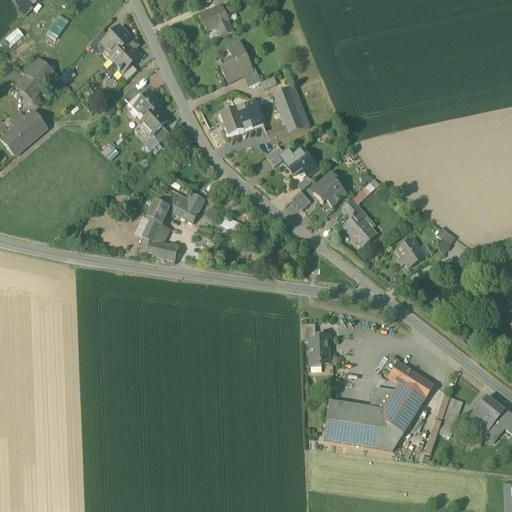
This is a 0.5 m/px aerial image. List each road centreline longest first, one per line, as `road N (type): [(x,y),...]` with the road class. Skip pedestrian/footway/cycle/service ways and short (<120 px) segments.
road 1 (residential): [(381,302),(205,153),(132,0)]
road 2 (secondary): [(0,242),(381,302)]
road 3 (secondary): [(381,302),(511,400)]
road 4 (track): [(511,242),(427,268),(381,302)]
